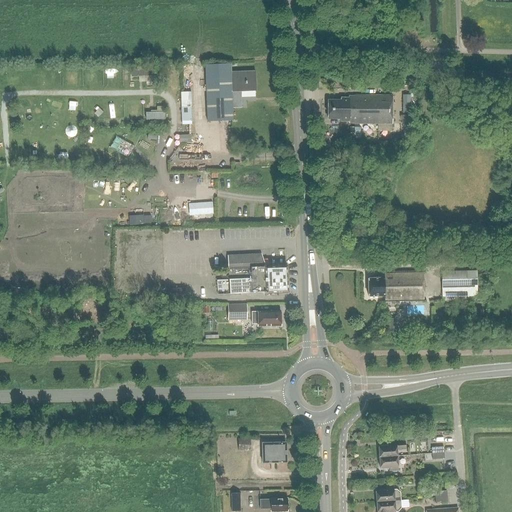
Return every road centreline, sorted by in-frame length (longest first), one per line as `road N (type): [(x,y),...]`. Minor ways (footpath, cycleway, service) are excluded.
road 1 (primary): [(311,311),(291,0)]
road 2 (unclassified): [(0,397),(288,391)]
road 3 (residential): [(453,375),(462,511)]
